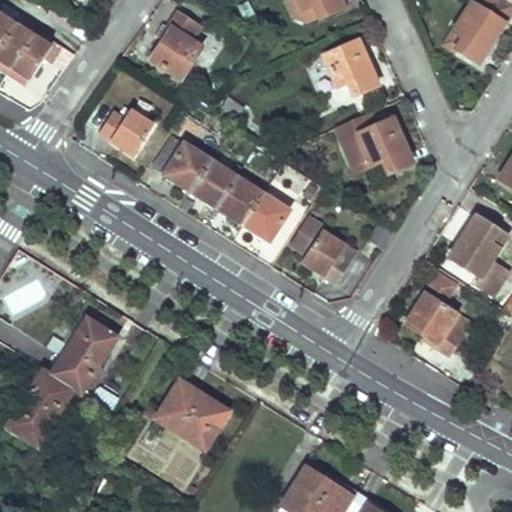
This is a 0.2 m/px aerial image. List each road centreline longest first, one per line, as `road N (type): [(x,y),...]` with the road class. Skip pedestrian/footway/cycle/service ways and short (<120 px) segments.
road 1 (tertiary): [(41,172),(334,355)]
road 2 (residential): [(457,163),(334,355)]
road 3 (tertiary): [(334,355),(511,455)]
road 4 (residential): [(25,162),(138,0)]
road 5 (residential): [(384,0),(457,163)]
